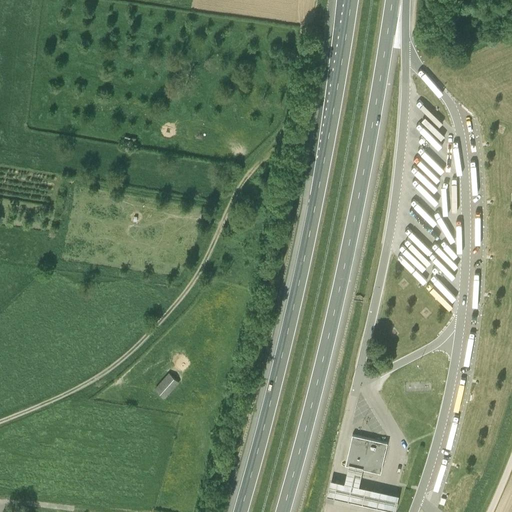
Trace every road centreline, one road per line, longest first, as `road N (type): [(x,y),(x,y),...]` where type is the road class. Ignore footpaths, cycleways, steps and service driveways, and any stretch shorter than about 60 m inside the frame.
road 1 (motorway): [(349,0),(282,352),(239,511)]
road 2 (motorway): [(281,511),(361,177),(391,0)]
road 3 (track): [(298,28),(281,130),(237,179),(179,293),(147,337),(95,379),(0,421)]
